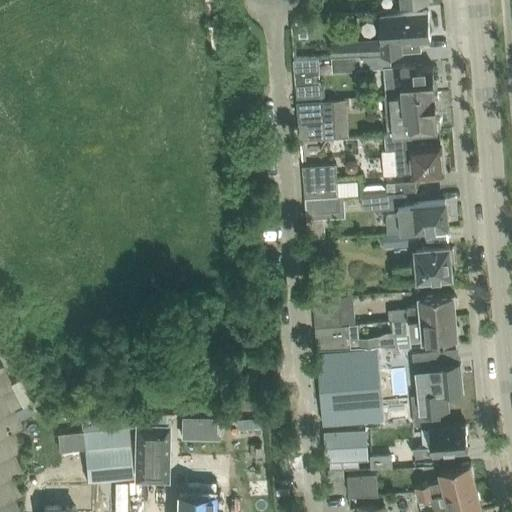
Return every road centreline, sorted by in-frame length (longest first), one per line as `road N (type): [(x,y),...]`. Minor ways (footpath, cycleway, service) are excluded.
road 1 (unclassified): [(306,511),(270,0)]
road 2 (tertiary): [(511,386),(473,0)]
